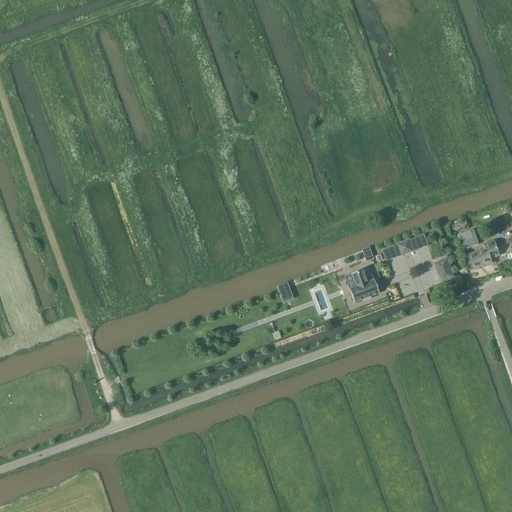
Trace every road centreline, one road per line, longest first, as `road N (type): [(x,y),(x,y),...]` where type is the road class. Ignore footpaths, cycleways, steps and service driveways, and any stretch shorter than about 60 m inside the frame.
road 1 (unclassified): [(0,469),(484,292)]
road 2 (track): [(0,95),(88,337)]
road 3 (track): [(165,0),(0,63)]
